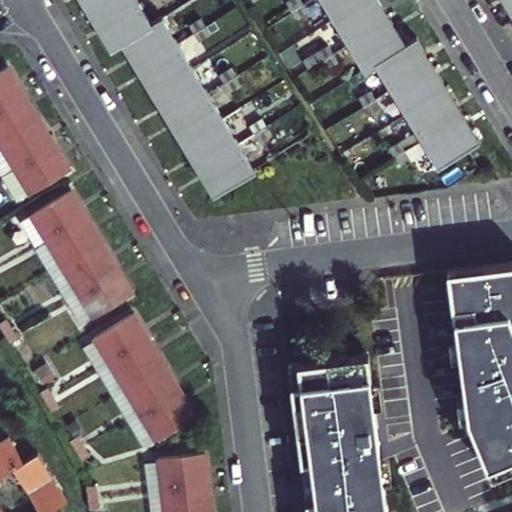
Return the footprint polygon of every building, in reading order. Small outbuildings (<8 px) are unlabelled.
[(79,0),(106,43),(115,37),(211,193),(249,170),(153,15),(142,21),(129,0),(79,0)] [(295,0),(286,0),(282,3),(290,17),(301,10),(295,0)] [(321,0),(361,65),(373,58),(435,161),(476,136),(413,33),(401,41),(376,0),(321,0)] [(195,17),(184,24),(194,39),(204,32),(195,17)] [(324,46),(313,52),(322,67),(332,60),(324,46)] [(6,67),(0,70),(0,145),(27,191),(66,168),(6,67)] [(227,68),(216,75),(226,90),(237,83),(227,68)] [(369,89),(356,97),(365,112),(378,104),(369,89)] [(258,117),(246,124),(256,140),(268,133),(258,117)] [(399,140),(387,147),(397,164),(409,157),(399,140)] [(67,190),(27,214),(88,317),(128,293),(67,190)] [(511,257),(452,264),(469,411),(491,485),(511,477),(511,257)] [(127,315),(89,339),(151,443),(190,420),(127,315)] [(5,322),(0,325),(0,330),(9,346),(17,341),(5,322)] [(373,353),(295,363),(310,511),(397,511),(387,442),(373,353)] [(47,390),(39,395),(51,415),(59,410),(47,390)] [(0,477),(12,471),(36,511),(50,511),(64,504),(36,456),(22,464),(7,439),(0,443),(0,477)] [(78,442),(71,447),(81,465),(81,466),(89,461),(78,442)] [(212,511),(205,453),(160,458),(167,511),(212,511)] [(85,489),(87,511),(90,511),(96,511),(93,488),(85,489)]
